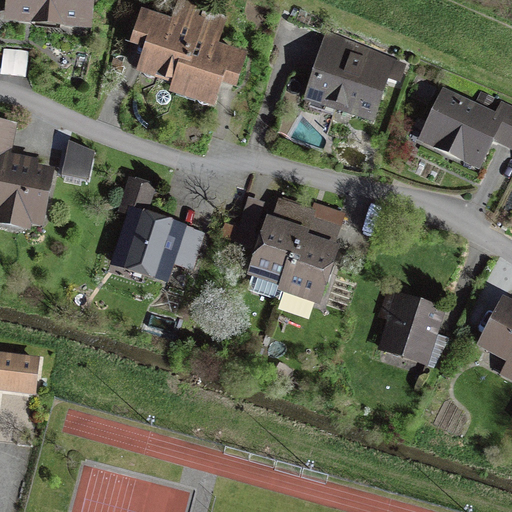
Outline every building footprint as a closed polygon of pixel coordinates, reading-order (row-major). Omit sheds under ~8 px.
[(13,0),(12,15),(84,21),(86,0),(13,0)] [(177,82),(196,29),(199,21),(193,19),(197,9),(197,8),(197,6),(197,5),(196,4),(196,3),(195,1),(194,1),(193,0),(183,0),(183,1),(182,2),(182,3),(181,4),(174,26),(158,21),(151,42),(142,71),(177,82)] [(177,82),(175,91),(212,103),(228,53),(212,48),(220,26),(220,25),(220,23),(220,22),(220,21),(219,19),(218,18),(217,17),(216,17),(215,16),(214,15),(212,15),(211,15),(210,16),(208,16),(207,17),(206,18),(205,19),(205,20),(204,21),(201,31),(196,29),(177,82)] [(329,36),(329,37),(311,95),(336,103),(335,105),(370,117),(384,77),(398,81),(403,67),(329,36)] [(499,136),(498,141),(511,147),(511,110),(503,106),(495,121),(446,97),(428,133),(440,139),(444,151),(455,156),(467,152),(479,157),(492,128),(497,131),(499,136)] [(40,221),(49,174),(22,168),(22,167),(19,162),(6,159),(13,126),(0,123),(0,216),(26,222),(26,218),(40,221)] [(95,151),(69,140),(61,175),(89,181),(95,151)] [(122,212),(134,216),(142,218),(151,188),(132,182),(122,212)] [(273,226),(269,225),(254,270),(286,280),(284,285),(286,286),(310,213),(281,203),(273,226)] [(282,303),(299,309),(305,292),(318,296),(333,251),(330,250),(337,227),(310,218),(311,213),(310,213),(286,286),(287,286),(282,303)] [(199,237),(142,218),(134,216),(118,262),(163,277),(169,259),(190,266),(199,237)] [(387,344),(422,356),(430,333),(437,312),(387,296),(381,313),(395,318),(387,344)] [(511,308),(504,305),(483,345),(511,359),(511,308)] [(447,339),(430,333),(422,356),(420,364),(432,368),(447,339)] [(0,356),(0,387),(32,392),(36,361),(0,356)]
